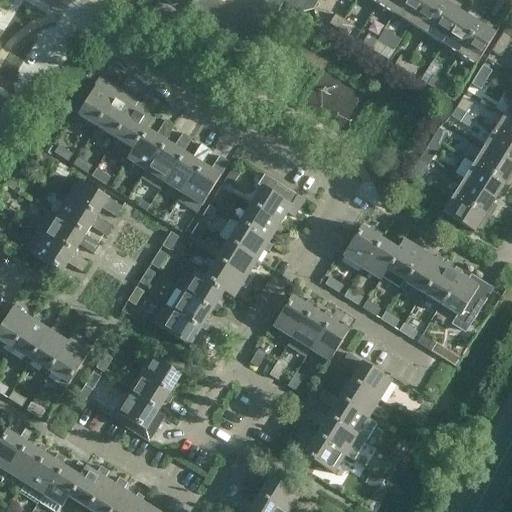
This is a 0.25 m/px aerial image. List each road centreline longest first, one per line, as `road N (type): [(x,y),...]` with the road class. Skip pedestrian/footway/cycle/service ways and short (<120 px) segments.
road 1 (residential): [(74,17),(347,185),(285,279)]
road 2 (residential): [(429,368),(285,279)]
road 3 (residential): [(83,439),(198,511)]
road 4 (residential): [(0,126),(74,17)]
road 5 (residential): [(232,369),(194,432),(235,463)]
